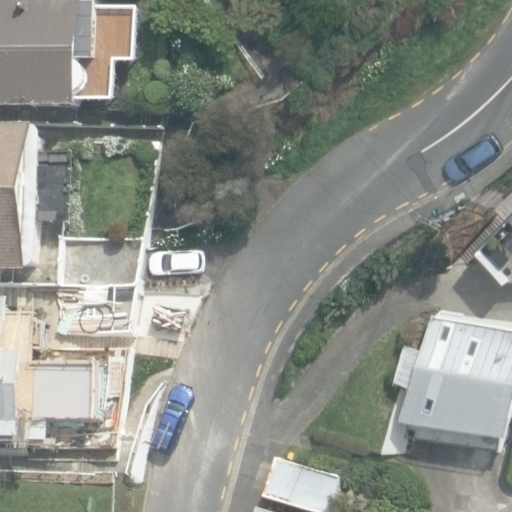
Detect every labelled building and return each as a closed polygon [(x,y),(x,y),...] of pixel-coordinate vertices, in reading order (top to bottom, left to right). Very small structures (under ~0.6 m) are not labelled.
[(0,0),(0,110),(90,113),(91,65),(105,65),(106,5),(90,4),(90,0),(88,0),(0,0)] [(0,273),(41,274),(42,128),(0,127),(0,273)] [(59,282),(139,286),(141,239),(61,235),(59,282)] [(136,332),(139,286),(59,282),(56,328),(136,332)] [(0,429),(31,430),(33,354),(18,353),(20,302),(0,300),(0,429)] [(413,412),(511,425),(511,319),(438,310),(413,412)] [(310,511),(345,511),(354,484),(279,461),(268,499),(310,511)]
